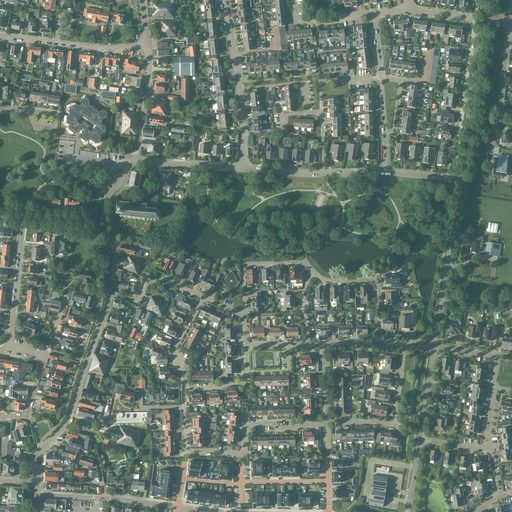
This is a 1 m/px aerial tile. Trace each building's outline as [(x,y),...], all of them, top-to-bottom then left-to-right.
[(45,0),(48,0),(48,3),(45,3),(44,8),(54,10),(55,6),(54,5),(55,0),(53,0),(40,0),(40,2),(45,2),(45,0)] [(283,7),(282,1),(274,1),(275,2),(275,6),(271,7),(271,9),(275,9),(275,8),(283,7)] [(159,17),(159,8),(161,8),(161,3),(157,3),(157,2),(150,2),(150,6),(152,6),(152,17),(159,17)] [(76,3),(75,10),(80,11),(80,7),(82,7),(83,4),(76,3)] [(174,4),(161,3),(161,8),(159,8),(159,17),(172,18),(172,14),(173,14),(174,4)] [(204,9),(204,13),(214,11),(213,5),(211,5),(210,3),(203,3),(204,6),(204,9)] [(283,13),(283,7),(275,8),(275,9),(276,12),(271,13),(272,15),(276,15),(276,14),(283,13)] [(108,16),(109,12),(87,9),(87,10),(84,9),(83,14),(86,14),(85,18),(93,19),(92,23),(97,24),(98,20),(107,22),(108,16)] [(215,18),(214,11),(204,13),(205,15),(204,15),(204,19),(205,19),(205,22),(212,21),(212,18),(215,18)] [(117,14),(109,12),(108,16),(115,17),(114,19),(112,19),(112,23),(115,24),(122,25),(124,16),(116,15),(117,14)] [(284,19),(283,13),(276,14),(276,15),(276,19),(272,19),(272,21),(277,21),(276,20),(284,19)] [(30,14),(27,14),(25,14),(24,18),(26,18),(26,20),(29,21),(28,31),(35,32),(36,24),(36,20),(32,19),(32,18),(29,17),(30,14)] [(1,27),(4,28),(4,26),(6,27),(7,25),(8,25),(9,18),(0,16),(0,27),(1,28),(1,27)] [(251,16),(247,17),(239,18),(240,24),(248,23),(248,19),(251,19),(256,19),(256,16),(254,16),(253,16),(251,16)] [(11,23),(12,23),(11,29),(18,31),(19,24),(16,23),(16,20),(12,19),(11,23)] [(46,19),(40,19),(39,19),(38,25),(40,25),(40,33),(44,33),(50,33),(51,26),(51,23),(46,23),(46,19)] [(285,19),(284,19),(276,20),(277,21),(277,25),(273,25),(273,28),(278,27),(277,27),(278,26),(279,30),(285,30),(284,26),(285,26),(284,23),(286,22),(285,19)] [(175,36),(175,25),(175,21),(161,21),(161,25),(160,25),(160,36),(175,36)] [(206,27),(206,31),(216,30),(215,23),(212,24),(212,21),(205,22),(206,24),(206,27)] [(401,32),(400,21),(393,22),(394,30),(394,31),(391,32),(389,32),(390,45),(393,45),(393,39),(395,39),(394,33),(401,32)] [(354,35),(358,35),(358,34),(366,33),(365,30),(366,30),(366,28),(366,27),(365,27),(363,27),(362,25),(353,26),(354,35)] [(462,27),(456,26),(454,35),(454,38),(460,39),(459,44),(463,45),(464,35),(461,34),(462,27)] [(217,36),(216,30),(206,31),(206,34),(208,33),(209,37),(207,37),(207,40),(214,39),(214,37),(217,36)] [(314,30),(305,31),(306,38),(310,38),(311,42),(316,41),(314,30)] [(294,44),(294,40),(293,32),(285,33),(285,36),(286,39),(286,41),(291,40),(292,44),(294,44)] [(356,41),(359,41),(359,40),(366,39),(366,33),(358,34),(358,35),(358,38),(354,38),(355,42),(356,41)] [(214,42),(214,39),(207,40),(208,49),(218,48),(217,42),(214,42)] [(366,40),(366,39),(359,40),(359,41),(356,41),(356,45),(355,47),(355,48),(358,48),(358,49),(368,48),(367,40),(366,40)] [(172,55),(172,49),(172,42),(171,41),(160,41),(159,42),(159,43),(158,43),(158,56),(161,56),(163,56),(172,55)] [(255,43),(252,44),(244,45),(244,47),(243,47),(242,48),(243,50),(243,51),(244,51),(253,50),(252,47),(256,46),(256,47),(258,46),(258,43),(255,43)] [(450,47),(442,46),(441,50),(449,51),(448,59),(460,61),(461,51),(457,50),(457,51),(449,50),(450,47)] [(13,59),(14,55),(19,56),(17,63),(22,64),(24,53),(20,52),(18,52),(19,48),(11,47),(9,55),(10,55),(9,58),(13,59)] [(209,58),(216,57),(216,55),(219,54),(218,48),(208,49),(209,58)] [(46,62),(46,60),(46,59),(55,59),(56,50),(55,50),(55,49),(53,49),(53,50),(48,49),(48,52),(47,52),(44,51),(44,53),(43,60),(42,68),(47,69),(47,63),(46,62)] [(356,58),(361,58),(361,57),(368,56),(367,49),(360,50),(360,54),(356,54),(356,58)] [(63,51),(56,50),(55,59),(60,60),(59,62),(61,62),(60,68),(60,70),(60,74),(62,74),(64,62),(64,57),(62,57),(63,51)] [(73,62),(74,52),(68,51),(67,62),(70,62),(70,65),(66,65),(66,70),(75,71),(76,62),(73,62)] [(86,53),(86,59),(87,59),(86,64),(95,65),(96,61),(93,61),(93,60),(94,54),(86,53)] [(100,61),(98,77),(103,77),(104,66),(111,67),(112,56),(105,55),(104,61),(100,61)] [(112,56),(111,67),(116,67),(115,80),(120,81),(122,69),(118,69),(118,68),(119,57),(112,56)] [(369,62),(368,56),(361,57),(361,58),(361,61),(357,62),(357,64),(362,64),(361,63),(369,62)] [(194,75),(194,57),(191,57),(186,57),(162,58),(162,59),(158,59),(158,65),(167,65),(167,61),(170,61),(170,64),(173,64),(174,76),(194,75)] [(216,60),(216,57),(209,58),(209,61),(211,61),(211,64),(211,67),(221,66),(221,60),(216,60)] [(309,69),(308,61),(307,61),(304,62),(303,57),(301,58),(301,62),(302,62),(303,70),(309,69)] [(307,57),(307,61),(308,61),(309,69),(312,69),(312,70),(316,69),(315,61),(311,61),(311,57),(307,57)] [(296,63),(297,70),(299,70),(299,71),(303,71),(302,70),(303,70),(302,62),(301,62),(301,58),(294,58),(295,63),(296,63)] [(297,70),(296,63),(295,63),(291,63),(290,59),(288,59),(289,63),(290,71),(297,70)] [(408,59),(408,63),(409,63),(408,71),(414,72),(414,69),(417,69),(417,65),(415,65),(415,64),(411,64),(411,59),(408,59)] [(131,60),(125,60),(124,70),(138,72),(139,65),(136,64),(136,62),(131,61),(131,60)] [(290,71),(289,63),(285,64),(284,60),(282,60),(282,64),(283,64),(284,72),(290,71)] [(370,68),(369,62),(361,63),(362,64),(362,68),(358,68),(358,71),(362,70),(362,69),(370,68)] [(459,73),(460,66),(448,64),(447,72),(459,73)] [(329,73),(328,65),(322,65),(320,65),(321,70),(323,70),(323,74),(324,74),(324,75),(327,75),(327,73),(329,73)] [(212,76),(222,75),(222,72),(221,66),(211,67),(212,73),(212,76)] [(457,89),(458,79),(455,78),(455,75),(448,74),(447,79),(449,79),(448,88),(457,89)] [(142,89),(144,80),(138,78),(125,75),(123,84),(142,89)] [(165,79),(166,76),(157,75),(156,76),(156,78),(157,78),(157,79),(157,81),(168,83),(169,79),(165,79)] [(222,78),(222,75),(212,76),(213,79),(215,79),(215,82),(213,82),(213,85),(223,84),(223,78),(222,78)] [(181,89),(181,90),(189,90),(189,80),(181,80),(181,81),(176,81),(176,89),(181,89)] [(12,82),(11,88),(2,87),(2,90),(3,90),(2,99),(10,99),(11,88),(14,88),(14,82),(12,82)] [(63,89),(63,92),(75,95),(76,91),(76,90),(77,86),(64,84),(64,88),(63,89)] [(156,84),(155,85),(155,87),(155,88),(155,91),(159,91),(159,92),(168,94),(169,86),(165,85),(156,84)] [(224,91),(223,84),(213,85),(214,89),(214,92),(214,95),(224,94),(224,91)] [(142,96),(143,90),(130,86),(129,93),(142,96)] [(281,95),(285,94),(285,93),(292,93),(292,86),(284,87),(284,92),(280,92),(281,95)] [(28,94),(29,87),(22,87),(22,91),(16,91),(15,98),(15,99),(15,100),(16,101),(17,101),(18,101),(19,100),(19,99),(24,99),(25,94),(28,94)] [(250,94),(251,100),(259,99),(258,93),(260,93),(260,89),(253,90),(253,93),(250,94)] [(446,94),(445,100),(455,102),(456,95),(449,94),(450,91),(443,90),(443,94),(446,94)] [(100,95),(99,99),(114,101),(115,98),(115,96),(116,93),(100,91),(100,94),(100,95)] [(293,99),(292,93),(285,93),(285,94),(285,98),(281,99),(281,101),(285,101),(285,100),(293,99)] [(224,96),(224,94),(214,95),(215,98),(216,97),(217,104),(227,103),(226,96),(224,96)] [(76,104),(69,108),(69,112),(69,115),(67,116),(66,123),(70,126),(69,131),(73,134),(80,130),(80,128),(84,131),(82,132),(81,139),(85,142),(89,140),(95,145),(101,142),(101,135),(105,133),(105,128),(101,125),(102,120),(106,118),(107,113),(103,111),(98,113),(89,106),(89,101),(85,98),(80,100),(80,105),(78,106),(76,104)] [(294,105),(293,99),(285,100),(285,101),(286,105),(282,105),(282,107),(286,107),(286,106),(294,105)] [(165,116),(167,102),(153,100),(151,113),(165,116)] [(454,108),(455,102),(445,100),(444,106),(441,106),(441,110),(447,111),(448,107),(454,108)] [(227,109),(227,103),(217,104),(217,106),(218,110),(218,113),(225,112),(225,109),(227,109)] [(294,111),(294,105),(286,106),(286,107),(286,111),(282,111),(282,113),(287,113),(287,112),(294,111)] [(260,112),(260,106),(251,106),(252,113),(257,112),(257,115),(265,115),(270,114),(270,111),(260,112)] [(449,112),(437,111),(436,113),(435,116),(440,117),(439,122),(452,124),(453,115),(448,114),(449,112)] [(136,135),(138,113),(127,112),(123,112),(121,134),(136,135)] [(225,115),(225,112),(218,113),(218,115),(219,119),(219,122),(229,121),(228,115),(225,115)] [(266,120),(265,115),(257,115),(258,118),(252,119),(253,125),(262,125),(261,120),(266,120)] [(162,125),(163,123),(166,123),(167,119),(151,117),(150,119),(149,120),(149,121),(150,122),(150,123),(158,124),(162,125)] [(229,127),(229,121),(219,122),(219,125),(221,125),(221,128),(220,128),(220,131),(227,130),(226,128),(229,127)] [(262,129),(262,125),(253,125),(254,132),(259,131),(259,134),(267,133),(267,130),(264,131),(264,129),(262,129)] [(450,139),(451,131),(446,130),(446,127),(440,126),(439,135),(443,135),(442,138),(450,139)] [(153,130),(144,129),(142,129),(142,137),(152,138),(153,130)] [(503,139),(500,139),(499,145),(507,146),(511,147),(511,140),(510,140),(511,133),(508,133),(508,132),(504,132),(503,139)] [(317,140),(313,140),(312,142),(312,144),(314,144),(313,152),(306,152),(305,163),(312,163),(313,155),(315,156),(317,140)] [(160,143),(142,141),(141,147),(147,147),(147,152),(159,154),(160,143)] [(222,149),(223,144),(223,141),(220,141),(219,141),(219,144),(220,144),(220,146),(213,146),(212,155),(219,155),(220,149),(222,149)] [(267,148),(266,159),(273,160),(273,158),(276,159),(278,142),(274,141),(274,149),(270,148),(271,147),(270,146),(269,146),(268,145),(267,145),(267,148)] [(288,141),(287,144),(287,147),(283,146),(283,149),(280,149),(279,161),(286,161),(287,156),(289,156),(289,153),(290,144),(290,141),(288,141)] [(210,148),(210,143),(207,142),(207,145),(200,145),(199,154),(206,154),(207,148),(210,148)] [(264,151),(265,142),(261,142),(261,148),(254,147),(253,158),(260,159),(261,151),(264,151)] [(232,157),(233,145),(227,144),(226,147),(225,156),(232,157)] [(355,160),(358,146),(347,144),(346,152),(349,153),(348,159),(355,160)] [(373,156),(372,155),(373,145),(362,144),(361,151),(365,152),(364,159),(373,160),(373,156)] [(303,154),(303,146),(300,145),(300,151),(293,150),(292,162),(299,162),(300,154),(303,154)] [(334,153),(333,160),(334,160),(333,161),(334,162),(337,162),(338,161),(340,161),(341,152),(344,152),(344,148),(342,148),(342,147),(331,145),(330,152),(334,153)] [(396,145),(395,154),(394,158),(402,159),(403,152),(406,153),(407,145),(400,145),(400,146),(396,145)] [(420,155),(421,148),(410,146),(408,161),(416,161),(416,155),(420,155)] [(434,157),(435,149),(424,148),(422,163),(429,164),(430,157),(434,157)] [(447,157),(447,154),(445,154),(445,153),(438,152),(436,164),(445,165),(446,157),(447,157)] [(494,167),(493,175),(501,176),(502,173),(506,173),(507,170),(508,156),(508,157),(499,156),(499,155),(498,155),(498,157),(497,164),(496,164),(495,167),(494,167)] [(131,173),(129,185),(132,186),(131,190),(137,191),(137,187),(138,187),(140,175),(142,176),(143,172),(137,171),(137,174),(131,173)] [(173,191),(172,173),(159,173),(160,191),(166,191),(166,194),(172,193),(172,191),(173,191)] [(174,189),(173,194),(182,195),(182,199),(186,199),(187,196),(185,195),(184,194),(184,189),(174,189)] [(70,201),(70,200),(64,199),(64,208),(65,208),(66,209),(68,209),(69,208),(70,208),(70,207),(78,207),(78,201),(70,201)] [(116,202),(115,202),(115,203),(116,203),(115,209),(115,210),(115,213),(115,214),(115,215),(116,215),(116,214),(117,214),(117,215),(118,215),(118,214),(120,214),(120,216),(119,216),(119,217),(120,217),(120,218),(121,218),(121,217),(125,217),(125,218),(126,218),(129,218),(129,219),(130,219),(130,218),(134,218),(134,219),(135,219),(139,219),(139,220),(140,220),(140,219),(143,219),(143,220),(144,220),(144,219),(147,219),(147,220),(148,220),(148,219),(150,220),(150,221),(151,221),(151,220),(154,220),(154,221),(155,221),(155,220),(157,219),(158,221),(158,220),(158,219),(159,217),(160,217),(160,214),(161,214),(161,213),(160,213),(158,211),(159,211),(159,210),(158,211),(156,210),(156,209),(155,209),(155,210),(152,209),(152,208),(151,208),(151,209),(149,209),(149,208),(148,208),(148,209),(146,209),(146,204),(145,204),(145,205),(141,205),(141,204),(140,204),(136,204),(136,203),(135,203),(135,204),(132,204),(132,203),(131,203),(127,203),(127,202),(126,202),(126,203),(122,203),(122,202),(121,202),(117,202),(117,201),(116,201),(116,202)] [(7,228),(2,227),(0,226),(0,233),(0,236),(11,237),(12,232),(7,231),(7,228)] [(40,233),(40,235),(34,234),(33,241),(39,242),(42,242),(42,239),(43,239),(43,235),(44,236),(44,233),(41,232),(40,233)] [(51,247),(51,243),(49,243),(50,237),(48,237),(48,242),(43,242),(43,246),(51,247)] [(476,238),(475,242),(472,241),(470,252),(477,253),(478,252),(479,253),(480,252),(480,250),(479,249),(479,248),(481,247),(482,247),(483,243),(484,237),(480,237),(480,238),(476,238)] [(51,243),(51,247),(51,255),(56,255),(56,254),(68,254),(69,249),(69,246),(69,241),(57,241),(57,239),(51,239),(51,243)] [(487,242),(487,243),(485,255),(500,257),(502,244),(487,242)] [(141,251),(138,250),(135,249),(121,245),(119,252),(140,257),(141,251)] [(31,254),(40,255),(40,254),(40,251),(44,251),(44,249),(49,249),(49,255),(51,255),(51,247),(43,246),(43,249),(41,248),(37,248),(37,249),(32,248),(32,251),(31,251),(31,254)] [(137,275),(142,261),(129,256),(128,260),(126,259),(123,270),(137,275)] [(172,260),(173,260),(172,262),(166,260),(162,269),(168,272),(170,267),(173,268),(176,262),(177,258),(174,256),(172,260)] [(188,273),(192,265),(185,262),(183,265),(179,263),(174,275),(182,278),(184,271),(188,273)] [(298,271),(298,268),(289,269),(289,281),(295,281),(295,284),(302,284),(302,271),(298,271)] [(282,284),(287,284),(287,276),(283,276),(283,269),(276,270),(276,280),(282,280),(282,284)] [(79,279),(83,279),(83,284),(89,284),(90,280),(91,273),(81,272),(81,271),(77,270),(77,273),(80,274),(79,279)] [(206,289),(210,280),(206,278),(209,272),(205,270),(203,276),(205,277),(201,286),(202,287),(202,288),(205,289),(205,288),(206,289)] [(268,285),(273,285),(273,277),(269,277),(269,270),(262,270),(262,281),(268,281),(268,285)] [(125,272),(117,271),(117,276),(116,280),(124,281),(126,282),(126,281),(141,285),(142,283),(131,279),(132,274),(125,273),(125,272)] [(200,279),(203,273),(200,271),(199,274),(192,271),(188,281),(195,284),(197,278),(200,279)] [(256,287),(259,287),(259,279),(256,279),(256,271),(248,271),(248,284),(256,284),(256,287)] [(240,281),(240,280),(239,283),(233,273),(229,273),(224,283),(222,281),(226,287),(228,290),(235,289),(237,287),(240,281)] [(214,282),(210,280),(206,289),(208,290),(207,290),(210,292),(211,291),(212,291),(216,282),(218,283),(221,277),(217,275),(214,282)] [(386,284),(399,284),(398,275),(386,275),(386,284)] [(137,285),(128,284),(115,281),(114,288),(121,289),(120,292),(129,293),(129,291),(136,292),(137,285)] [(363,300),(363,302),(370,302),(370,294),(367,294),(366,287),(359,288),(359,298),(360,298),(360,300),(363,300)] [(330,299),(330,302),(336,302),(336,304),(341,304),(341,297),(337,297),(337,288),(330,288),(330,299)] [(346,299),(353,299),(352,288),(344,288),(344,295),(341,295),(342,302),(346,302),(346,299)] [(323,305),(326,305),(326,296),(323,296),(322,289),(315,289),(315,294),(313,294),(313,300),(315,300),(316,300),(319,300),(319,304),(323,304),(323,305)] [(385,293),(385,299),(395,299),(395,296),(399,296),(399,290),(393,290),(393,293),(385,293)] [(75,292),(68,291),(67,299),(73,301),(75,292)] [(58,301),(59,294),(53,292),(51,300),(58,301)] [(184,300),(185,297),(177,293),(174,300),(181,303),(180,306),(189,310),(192,303),(184,300)] [(284,299),(284,302),(294,302),(294,296),(288,296),(288,293),(281,293),(281,299),(284,299)] [(87,297),(86,297),(75,294),(74,298),(73,301),(83,303),(82,307),(91,309),(93,298),(87,297)] [(264,300),(263,300),(263,294),(256,294),(257,298),(250,298),(250,303),(264,303),(264,300)] [(145,310),(160,316),(162,317),(168,303),(151,296),(145,310)] [(395,303),(395,299),(385,299),(385,305),(393,305),(393,308),(399,308),(399,303),(395,303)] [(126,309),(128,304),(125,303),(115,300),(113,306),(123,309),(123,308),(126,309)] [(58,311),(60,303),(51,301),(47,316),(52,317),(53,312),(57,313),(58,311)] [(295,308),(294,302),(284,302),(284,306),(282,306),(282,312),(288,311),(288,308),(295,308)] [(263,306),(264,306),(264,303),(250,303),(251,308),(255,308),(255,313),(264,313),(263,306)] [(203,318),(208,306),(206,305),(205,309),(202,308),(198,316),(203,318)] [(207,322),(208,320),(212,312),(209,311),(211,307),(208,306),(203,318),(202,320),(207,322)] [(184,317),(182,316),(179,314),(180,312),(174,309),(173,312),(175,313),(172,319),(181,323),(184,317)] [(148,326),(152,316),(153,315),(146,312),(146,313),(138,310),(135,317),(141,320),(141,319),(143,320),(141,324),(148,326)] [(213,322),(218,311),(216,310),(214,314),(212,312),(208,320),(213,322)] [(399,316),(398,331),(408,332),(409,319),(413,319),(413,311),(403,310),(402,316),(399,316)] [(220,312),(218,311),(213,322),(218,325),(222,317),(219,316),(220,312)] [(68,315),(68,316),(67,319),(71,321),(70,325),(79,328),(81,323),(80,323),(81,321),(75,319),(76,318),(68,315)] [(119,318),(112,316),(110,322),(117,324),(117,325),(119,326),(122,327),(121,325),(123,320),(119,318)] [(387,331),(387,321),(387,319),(387,318),(385,318),(383,318),(383,319),(379,319),(378,325),(382,325),(381,331),(387,331)] [(36,336),(41,324),(27,319),(26,323),(22,331),(33,335),(36,336)] [(387,319),(387,321),(387,331),(392,331),(393,325),(396,326),(396,319),(387,319)] [(173,325),(165,321),(163,321),(163,322),(160,320),(159,323),(162,325),(162,324),(164,325),(169,327),(166,334),(174,338),(177,330),(172,327),(173,325)] [(462,334),(464,321),(459,320),(458,323),(448,322),(446,333),(455,335),(455,333),(462,334)] [(275,337),(275,328),(270,328),(270,326),(269,321),(266,321),(266,326),(267,332),(269,332),(270,337),(275,337)] [(283,331),(283,325),(283,322),(280,323),(280,325),(278,325),(278,327),(275,328),(275,337),(281,336),(281,331),(283,331)] [(348,329),(352,329),(352,322),(346,323),(346,326),(343,326),(343,336),(349,336),(348,329)] [(362,336),(361,325),(358,326),(358,322),(352,322),(352,329),(356,329),(357,336),(362,336)] [(367,328),(371,328),(371,322),(365,322),(365,325),(361,325),(362,336),(365,336),(365,335),(367,335),(367,328)] [(320,337),(325,337),(325,326),(325,324),(321,324),(321,323),(315,324),(316,333),(320,333),(320,337)] [(330,329),(334,329),(334,323),(328,323),(328,324),(325,324),(325,326),(325,337),(330,336),(330,329)] [(343,336),(343,326),(340,326),(340,323),(334,323),(334,329),(338,329),(338,336),(343,336)] [(480,332),(481,325),(475,324),(475,328),(470,327),(468,337),(475,338),(476,332),(480,332)] [(78,332),(64,328),(65,327),(59,325),(57,331),(63,333),(64,331),(69,333),(68,335),(76,338),(78,332)] [(292,336),(292,327),(286,327),(286,325),(283,325),(283,331),(286,331),(287,336),(292,336)] [(297,327),(292,327),(292,336),(298,336),(298,331),(300,331),(300,325),(297,325),(297,327)] [(224,332),(224,335),(235,335),(235,329),(228,330),(228,326),(222,326),(222,332),(224,332)] [(258,337),(258,328),(253,328),(252,326),(249,326),(250,332),(252,332),(253,337),(258,337)] [(266,326),(263,326),(263,328),(258,328),(258,337),(264,337),(264,332),(267,332),(266,326)] [(496,338),(498,327),(491,326),(490,329),(485,328),(484,336),(486,336),(485,340),(492,341),(492,338),(496,338)] [(138,330),(133,328),(129,337),(134,340),(138,330)] [(193,334),(200,338),(200,339),(202,340),(205,335),(195,330),(193,334)] [(113,341),(113,339),(121,342),(123,336),(107,331),(105,338),(113,341)] [(165,336),(157,332),(156,335),(157,336),(156,337),(156,338),(156,339),(157,340),(161,342),(159,345),(168,349),(171,342),(164,339),(165,336)] [(198,341),(200,339),(200,338),(193,334),(191,339),(198,343),(197,343),(200,344),(201,343),(198,341)] [(507,349),(508,337),(505,337),(506,335),(500,334),(499,340),(502,341),(501,347),(506,348),(506,349),(507,349)] [(61,336),(56,335),(54,339),(59,341),(59,343),(60,345),(72,348),(74,342),(61,338),(61,336)] [(235,340),(235,335),(224,335),(224,338),(222,338),(222,344),(229,343),(229,340),(235,340)] [(196,346),(197,343),(198,343),(191,339),(188,343),(195,347),(195,348),(197,349),(198,347),(196,346)] [(108,358),(94,354),(88,372),(104,377),(110,359),(109,358),(109,357),(110,357),(113,345),(103,342),(100,354),(108,356),(108,358)] [(194,350),(195,348),(195,347),(188,343),(186,348),(193,352),(195,353),(196,352),(194,350)] [(229,343),(222,344),(222,349),(225,349),(225,352),(235,352),(235,346),(230,346),(230,343),(229,343)] [(159,351),(153,348),(152,352),(152,357),(156,357),(156,364),(167,364),(166,356),(158,356),(158,354),(159,351)] [(236,357),(235,352),(225,352),(225,355),(223,355),(223,360),(229,360),(229,357),(236,357)] [(363,364),(362,354),(357,354),(357,361),(354,361),(354,367),(358,367),(358,364),(363,364)] [(368,354),(362,354),(363,364),(368,364),(368,366),(371,366),(371,360),(368,360),(368,354)] [(305,365),(305,355),(299,355),(300,361),(296,361),(297,367),(300,367),(300,365),(305,365)] [(305,355),(305,365),(305,367),(315,366),(315,360),(311,360),(310,355),(305,355)] [(344,365),(343,355),(338,355),(338,361),(333,361),(334,368),(341,367),(341,365),(344,365)] [(349,355),(343,355),(344,365),(344,367),(352,367),(352,361),(349,361),(349,355)] [(385,359),(385,364),(395,365),(395,360),(389,359),(389,356),(383,356),(383,359),(385,359)] [(451,375),(452,367),(449,367),(450,360),(443,359),(441,369),(447,370),(446,374),(451,375)] [(56,369),(59,369),(59,371),(62,372),(63,371),(65,371),(65,370),(66,370),(67,368),(66,368),(66,365),(58,362),(52,360),(50,365),(57,366),(56,369)] [(229,363),(229,360),(223,360),(223,369),(225,369),(236,369),(236,363),(229,363)] [(463,362),(456,361),(454,373),(458,374),(459,371),(461,372),(461,377),(464,377),(466,369),(462,369),(463,362)] [(21,364),(19,376),(24,376),(24,372),(30,373),(32,366),(21,364)] [(394,370),(395,365),(385,364),(385,367),(382,367),(382,372),(380,372),(380,373),(386,375),(388,375),(389,373),(388,373),(388,370),(394,370)] [(476,371),(476,374),(486,375),(487,370),(480,369),(481,366),(475,365),(474,370),(476,371)] [(165,381),(174,381),(174,373),(167,373),(166,369),(160,369),(160,374),(165,374),(165,381)] [(236,374),(236,369),(225,369),(226,372),(223,372),(223,377),(230,377),(230,374),(236,374)] [(54,380),(54,379),(62,381),(62,380),(63,380),(63,378),(64,375),(56,373),(56,372),(49,370),(47,374),(49,375),(48,378),(54,380)] [(386,378),(386,375),(380,373),(378,385),(390,387),(392,379),(386,378)] [(306,380),(306,383),(316,383),(316,378),(310,378),(310,374),(304,375),(304,380),(306,380)] [(485,381),(486,375),(476,374),(475,377),(473,376),(472,382),(478,383),(479,380),(485,381)] [(92,377),(87,375),(83,388),(91,391),(94,382),(91,381),(92,377)] [(106,379),(100,377),(95,375),(95,378),(96,378),(99,380),(97,386),(103,388),(106,379)] [(41,382),(40,385),(45,387),(46,385),(51,387),(59,389),(60,388),(61,387),(60,386),(60,383),(52,381),(47,380),(46,383),(41,382)] [(11,381),(9,381),(5,381),(5,383),(5,390),(9,390),(8,398),(15,398),(16,388),(16,387),(10,386),(11,381)] [(316,389),(316,383),(306,383),(306,389),(304,389),(304,392),(310,392),(310,389),(316,389)] [(458,388),(458,385),(452,384),(452,387),(443,386),(442,393),(453,395),(454,388),(458,388)] [(486,389),(481,389),(481,385),(473,384),(472,392),(485,395),(486,389)] [(126,403),(128,393),(124,392),(125,388),(118,387),(117,394),(121,395),(119,400),(123,401),(123,402),(126,403)] [(388,401),(390,393),(381,391),(381,388),(373,387),(372,391),(375,391),(374,399),(388,401)] [(16,388),(15,398),(15,400),(18,401),(18,394),(26,395),(26,394),(27,393),(28,392),(27,391),(27,388),(16,388)] [(159,389),(152,389),(152,394),(159,394),(159,401),(162,401),(173,400),(173,391),(162,392),(162,388),(159,389)] [(92,400),(91,404),(102,407),(99,406),(100,403),(95,401),(97,396),(98,394),(87,390),(87,391),(83,389),(81,396),(85,397),(84,397),(92,400)] [(232,402),(232,389),(229,389),(229,390),(227,390),(227,395),(224,395),(224,402),(232,402)] [(235,389),(232,389),(232,402),(240,401),(240,394),(237,394),(237,390),(235,390),(235,389)] [(57,395),(58,395),(59,392),(58,392),(50,390),(50,392),(44,390),(43,394),(57,398),(57,395)] [(132,394),(128,393),(126,403),(129,403),(129,402),(132,403),(133,398),(137,399),(139,391),(133,390),(132,394)] [(197,405),(196,393),(196,392),(193,392),(193,393),(191,394),(192,398),(189,398),(189,405),(194,405),(194,408),(197,408),(197,405)] [(214,404),(214,393),(214,392),(211,392),(211,393),(209,393),(209,397),(206,397),(207,404),(214,404)] [(217,392),(214,392),(214,393),(214,404),(222,404),(222,397),(219,397),(219,393),(217,393),(217,392)] [(472,395),(471,401),(479,402),(479,399),(484,400),(485,395),(472,392),(472,395)] [(201,393),(196,393),(197,405),(205,404),(204,398),(201,398),(201,393)] [(306,400),(307,405),(316,405),(316,399),(311,399),(310,396),(304,396),(304,400),(306,400)] [(55,406),(56,402),(41,399),(40,402),(43,403),(42,407),(44,407),(44,408),(49,410),(49,409),(54,410),(54,409),(55,410),(56,406),(55,406)] [(386,417),(387,408),(381,407),(381,406),(374,405),(375,402),(368,400),(367,405),(371,406),(370,414),(377,415),(386,417)] [(24,406),(24,402),(15,401),(14,410),(22,411),(22,406),(24,406)] [(102,407),(91,404),(80,401),(78,406),(94,410),(94,411),(97,412),(101,413),(100,413),(102,407)] [(453,408),(454,402),(447,401),(447,404),(440,403),(439,411),(449,413),(450,408),(453,408)] [(479,402),(471,401),(470,406),(472,407),(472,410),(482,411),(483,406),(478,405),(479,402)] [(506,415),(508,402),(502,401),(501,411),(500,410),(499,416),(502,416),(503,414),(506,415)] [(317,410),(316,405),(307,405),(307,408),(305,409),(305,415),(312,415),(312,412),(314,410),(317,410)] [(92,420),(94,412),(83,409),(79,408),(77,415),(81,416),(92,420)] [(481,416),(482,411),(472,410),(471,413),(469,412),(468,418),(474,419),(475,415),(481,416)] [(230,413),(229,421),(242,422),(242,419),(241,419),(241,417),(237,417),(237,414),(230,413)] [(191,421),(191,424),(204,424),(204,423),(207,423),(207,419),(210,418),(210,415),(197,416),(197,419),(192,419),(192,421),(191,421)] [(449,426),(451,417),(444,416),(444,421),(438,420),(437,424),(436,424),(435,429),(436,429),(436,430),(445,432),(446,426),(449,426)] [(474,422),(474,419),(468,418),(465,417),(465,419),(466,421),(467,421),(467,423),(469,423),(469,426),(479,428),(480,423),(474,422)] [(241,426),(242,422),(229,421),(228,428),(235,429),(236,426),(240,427),(240,425),(241,426)] [(204,431),(204,424),(191,424),(191,427),(193,427),(193,429),(197,429),(197,432),(204,431)] [(162,434),(171,434),(171,431),(174,431),(174,425),(165,425),(165,431),(160,431),(160,432),(160,434),(162,434)] [(21,437),(27,436),(25,427),(23,428),(23,426),(16,428),(16,430),(12,431),(15,443),(22,441),(21,437)] [(478,433),(479,428),(469,426),(468,429),(466,429),(465,434),(472,436),(472,432),(478,433)] [(501,429),(502,434),(511,433),(511,432),(511,426),(509,427),(509,428),(501,429)] [(111,434),(110,440),(116,441),(116,444),(137,448),(139,440),(141,432),(119,427),(119,430),(112,428),(111,434)] [(235,432),(235,429),(228,428),(227,436),(239,438),(239,433),(235,432)] [(85,438),(84,443),(91,445),(92,440),(90,439),(91,436),(69,430),(67,437),(76,439),(77,436),(85,438)] [(210,431),(204,431),(197,432),(197,435),(193,435),(193,440),(204,439),(204,434),(210,434),(210,431)] [(341,442),(341,431),(335,432),(335,434),(332,434),(332,442),(335,442),(335,444),(341,443),(341,442)] [(386,442),(387,432),(381,431),(380,437),(377,436),(376,443),(379,444),(380,441),(386,442)] [(308,442),(308,432),(302,432),(302,436),(297,436),(297,445),(303,445),(303,442),(308,442)] [(313,432),(308,432),(308,442),(308,445),(318,445),(318,437),(314,437),(313,432)] [(387,432),(386,442),(389,443),(389,444),(390,445),(399,447),(401,439),(397,438),(397,436),(394,435),(394,433),(387,432)] [(171,436),(171,434),(162,434),(160,434),(160,436),(162,436),(162,437),(166,437),(166,442),(174,442),(174,436),(171,436)] [(238,443),(239,438),(227,436),(226,444),(233,445),(234,442),(238,443)] [(205,447),(204,439),(193,440),(193,444),(198,444),(198,447),(205,447)] [(91,445),(84,443),(70,440),(69,442),(67,441),(65,449),(70,450),(70,451),(78,453),(79,450),(83,451),(83,449),(90,450),(91,445)] [(10,461),(14,462),(15,456),(14,456),(14,450),(14,452),(16,453),(17,449),(11,449),(12,442),(7,442),(6,458),(10,458),(10,461)] [(175,452),(174,447),(166,447),(166,446),(162,447),(162,456),(171,456),(171,452),(175,452)] [(44,455),(43,465),(48,465),(48,467),(53,467),(53,471),(62,471),(65,471),(73,471),(73,469),(77,469),(78,465),(76,465),(76,464),(73,464),(74,461),(76,453),(62,449),(61,456),(58,455),(58,456),(44,455)] [(440,465),(441,458),(437,458),(438,452),(431,451),(430,461),(434,461),(434,464),(440,465)] [(455,470),(456,463),(452,463),(453,454),(445,453),(444,464),(449,465),(448,469),(455,470)] [(84,455),(80,454),(79,457),(80,457),(78,464),(92,468),(94,461),(95,461),(95,458),(92,458),(91,459),(89,459),(90,458),(85,457),(85,458),(83,457),(84,455)] [(342,460),(333,460),(333,467),(338,467),(341,467),(347,467),(347,464),(353,464),(353,460),(353,455),(342,456),(342,460)] [(470,472),(471,466),(467,465),(468,458),(461,457),(459,467),(466,468),(466,472),(470,472)] [(315,458),(305,459),(305,464),(308,464),(308,468),(319,467),(319,461),(318,461),(314,461),(313,461),(313,459),(315,459),(315,458)] [(484,473),(489,473),(487,462),(484,463),(483,458),(475,459),(477,470),(483,469),(484,473)] [(377,462),(375,470),(388,472),(389,468),(385,467),(386,464),(377,462)] [(3,472),(2,476),(12,477),(13,472),(14,468),(13,468),(13,464),(13,463),(6,463),(3,463),(3,472)] [(307,474),(305,474),(305,477),(313,477),(313,475),(314,474),(318,474),(318,468),(319,468),(319,467),(308,468),(307,468),(307,474)] [(171,476),(172,471),(160,470),(158,484),(151,483),(149,495),(154,496),(163,497),(168,498),(168,497),(169,491),(170,486),(169,486),(171,476)] [(333,472),(333,473),(333,476),(333,479),(333,482),(334,482),(341,482),(342,482),(342,478),(348,478),(348,474),(348,470),(345,470),(338,470),(338,472),(333,473),(333,472)] [(45,482),(54,482),(64,482),(64,477),(71,478),(71,472),(64,472),(64,473),(54,473),(45,473),(45,482)] [(116,488),(117,480),(117,477),(112,477),(112,474),(108,474),(107,484),(110,484),(110,488),(116,488)] [(137,490),(138,482),(136,482),(136,479),(132,479),(133,474),(129,474),(128,481),(132,482),(131,490),(137,490)] [(387,478),(373,475),(368,505),(382,507),(387,478)] [(140,482),(138,482),(137,490),(144,491),(144,484),(147,485),(148,478),(145,477),(144,480),(141,480),(140,482)] [(121,480),(117,480),(116,488),(123,489),(123,485),(126,486),(127,479),(121,478),(121,480)] [(480,481),(474,482),(475,488),(477,487),(477,490),(488,488),(488,483),(482,484),(482,481),(480,481)] [(339,488),(333,488),(333,489),(333,492),(333,495),(333,498),(339,498),(339,493),(345,493),(345,489),(347,489),(350,489),(355,489),(355,485),(349,485),(339,485),(339,486),(339,488)] [(199,492),(197,502),(203,503),(205,493),(205,487),(203,486),(202,492),(199,492)] [(456,489),(457,495),(452,496),(454,507),(462,506),(460,497),(464,496),(463,489),(462,486),(456,487),(456,489)] [(22,498),(23,494),(22,494),(23,488),(11,487),(10,499),(8,499),(7,503),(10,503),(9,503),(22,504),(22,498)] [(187,490),(186,500),(192,501),(194,487),(192,487),(191,491),(187,490)] [(476,498),(472,500),(474,504),(481,500),(481,498),(483,498),(484,498),(484,494),(488,494),(488,489),(488,488),(477,490),(475,490),(476,493),(476,498)] [(221,492),(219,505),(224,506),(225,502),(227,503),(228,496),(223,495),(223,492),(221,492)] [(251,493),(251,502),(256,502),(256,506),(259,506),(263,507),(263,506),(263,494),(256,494),(256,493),(251,493)] [(270,495),(263,494),(263,506),(263,507),(267,507),(269,507),(270,507),(270,506),(270,502),(274,502),(274,501),(274,494),(274,493),(270,493),(270,495)] [(274,494),(274,501),(277,501),(277,507),(283,507),(283,494),(274,494)] [(293,494),(283,494),(283,507),(290,507),(290,500),(293,500),(293,494)] [(295,494),(294,503),(298,503),(298,507),(305,507),(305,495),(299,495),(299,494),(295,494)] [(312,495),(305,495),(305,507),(312,507),(312,500),(316,500),(316,494),(312,494),(312,495)] [(62,511),(62,510),(62,507),(62,504),(63,504),(63,503),(62,503),(62,501),(63,501),(63,500),(62,500),(56,500),(43,500),(43,509),(44,509),(44,510),(62,511)] [(495,508),(496,511),(507,511),(508,511),(508,507),(509,506),(509,503),(499,505),(500,508),(495,508)]
